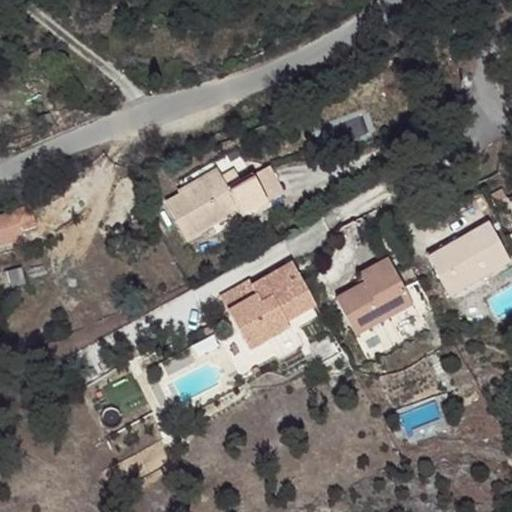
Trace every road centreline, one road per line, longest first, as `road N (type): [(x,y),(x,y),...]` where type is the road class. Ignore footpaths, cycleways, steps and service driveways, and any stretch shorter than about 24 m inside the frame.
road 1 (tertiary): [(391,0),(245,75),(0,163)]
road 2 (residential): [(327,225),(463,154),(495,107)]
